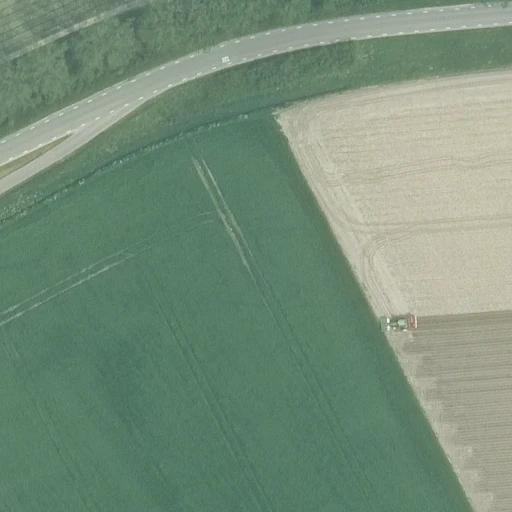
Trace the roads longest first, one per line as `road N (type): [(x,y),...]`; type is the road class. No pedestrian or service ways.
road 1 (tertiary): [(133,91),(237,52),(317,34),(511,14)]
road 2 (tertiary): [(0,188),(81,137),(133,91)]
road 3 (tertiary): [(133,91),(0,154)]
